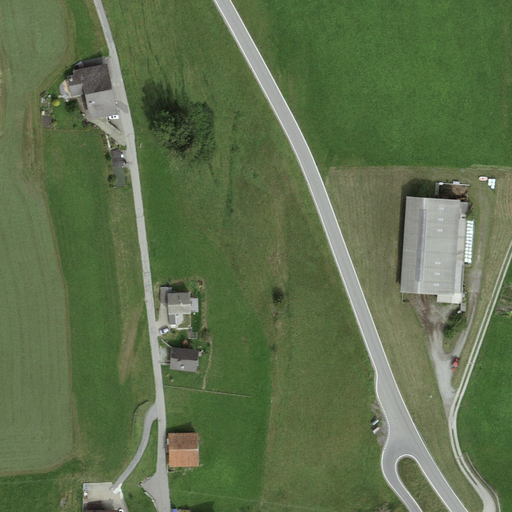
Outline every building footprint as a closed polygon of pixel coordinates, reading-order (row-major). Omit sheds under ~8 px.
[(69,76),(67,78),(71,98),(84,96),(90,122),(118,115),(107,66),(73,71),(73,75),(69,76)] [(113,153),(116,188),(125,187),(122,152),(113,153)] [(461,202),(407,199),(402,295),(455,298),(461,202)] [(168,289),(160,289),(160,305),(168,305),(168,317),(169,316),(169,326),(176,326),(176,316),(190,316),(190,295),(168,295),(168,289)] [(199,352),(172,349),(170,370),(197,374),(199,352)] [(198,430),(168,433),(169,466),(198,464),(198,430)]
